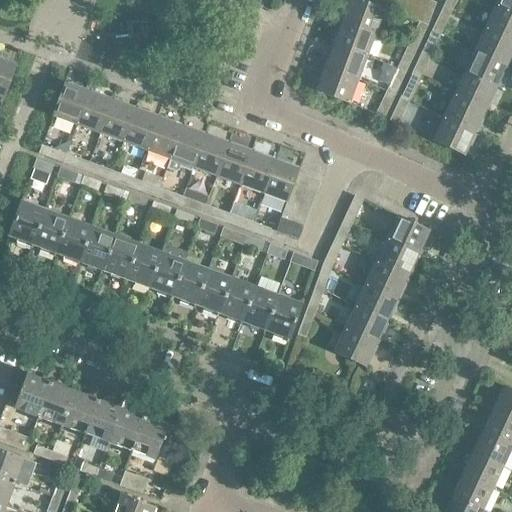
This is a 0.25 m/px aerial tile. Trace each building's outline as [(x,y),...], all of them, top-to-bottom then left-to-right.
[(360,1),(358,0),(349,0),(342,21),(375,33),(383,9),(382,9),(371,5),(360,1)] [(385,0),(372,0),(371,5),(382,9),(385,0)] [(385,0),(382,9),(383,9),(393,13),(398,0),(385,0)] [(410,0),(398,0),(393,13),(405,17),(410,0)] [(416,21),(423,0),(410,0),(405,17),(416,21)] [(435,3),(435,2),(428,0),(423,0),(416,21),(418,22),(427,25),(435,3)] [(445,0),(442,8),(450,12),(455,0),(445,0)] [(511,0),(497,0),(495,5),(511,12),(511,0)] [(511,12),(495,5),(485,28),(511,40),(511,12)] [(439,14),(431,30),(440,34),(447,18),(439,14)] [(342,21),(333,44),(366,56),(375,33),(342,21)] [(418,22),(410,40),(418,44),(427,25),(418,22)] [(511,40),(485,28),(474,50),(506,65),(511,51),(511,40)] [(428,37),(421,53),(429,57),(437,41),(428,37)] [(367,75),(360,73),(366,56),(333,44),(324,68),(357,80),(364,82),(367,75)] [(407,46),(399,63),(407,67),(415,50),(407,46)] [(474,50),(463,73),(495,88),(506,65),(474,50)] [(0,97),(3,98),(15,65),(0,59),(0,97)] [(418,59),(410,75),(418,79),(426,63),(418,59)] [(324,68),(316,91),(349,103),(357,80),(324,68)] [(396,69),(388,85),(397,89),(405,73),(396,69)] [(463,73),(453,95),(485,110),(495,88),(463,73)] [(407,82),(399,98),(408,102),(415,86),(407,82)] [(87,92),(64,83),(52,116),(75,125),(87,92)] [(386,91),(378,108),(386,112),(394,95),(386,91)] [(87,92),(75,125),(99,133),(111,101),(87,92)] [(453,95),(442,118),(474,133),(485,110),(453,95)] [(111,101),(99,133),(122,142),(134,109),(111,101)] [(396,104),(389,120),(397,124),(405,108),(396,104)] [(134,109),(122,142),(146,151),(158,118),(134,109)] [(146,151),(169,159),(181,126),(158,118),(146,151)] [(442,118),(432,140),(463,155),(474,133),(442,118)] [(169,159),(165,170),(174,173),(178,171),(179,168),(191,173),(193,168),(205,135),(181,126),(169,159)] [(193,168),(216,176),(228,144),(205,135),(193,168)] [(216,176),(240,185),(252,152),(228,144),(216,176)] [(48,147),(45,156),(61,162),(65,154),(48,147)] [(240,185),(262,194),(274,161),(252,152),(240,185)] [(71,156),(68,164),(85,171),(88,162),(71,156)] [(33,168),(49,174),(52,165),(36,159),(33,168)] [(286,202),(288,197),(292,185),(297,173),(298,169),(274,161),(262,194),(286,202)] [(94,164),(91,173),(108,179),(112,171),(94,164)] [(58,167),(55,176),(73,182),(76,174),(58,167)] [(118,173),(115,182),(132,188),(135,179),(118,173)] [(297,173),(292,185),(315,193),(319,181),(297,173)] [(83,176),(80,185),(96,191),(99,183),(83,176)] [(141,182),(138,190),(155,196),(159,188),(141,182)] [(106,185),(103,193),(120,200),(123,191),(106,185)] [(315,193),(292,185),(288,197),(311,205),(315,193)] [(165,190),(162,199),(179,205),(182,197),(165,190)] [(130,194),(126,202),(143,208),(146,200),(130,194)] [(288,197),(286,202),(284,208),(306,216),(311,205),(288,197)] [(188,199),(185,208),(202,214),(206,205),(188,199)] [(32,244),(44,210),(20,202),(8,235),(17,239),(16,242),(31,247),(32,244)] [(153,202),(150,211),(166,217),(169,208),(153,202)] [(351,202),(343,219),(352,222),(359,206),(351,202)] [(211,207),(208,216),(226,222),(229,214),(211,207)] [(284,208),(280,218),(303,226),(306,216),(284,208)] [(44,210),(32,244),(40,247),(39,251),(54,256),(55,253),(67,219),(44,210)] [(176,211),(173,219),(190,225),(193,217),(176,211)] [(234,216),(231,224),(249,231),(252,222),(234,216)] [(428,231),(397,216),(386,239),(418,253),(428,231)] [(280,218),(275,231),(275,232),(298,240),(303,226),(280,218)] [(55,253),(64,256),(63,259),(77,265),(79,261),(78,261),(91,228),(67,219),(55,253)] [(216,225),(200,219),(196,228),(213,234),(216,225)] [(258,225),(255,233),(272,239),(275,232),(275,231),(258,225)] [(340,225),(333,241),(341,245),(349,229),(340,225)] [(78,261),(79,261),(87,264),(86,268),(101,273),(102,270),(114,236),(91,228),(78,261)] [(223,228),(220,236),(236,242),(239,234),(223,228)] [(125,278),(137,245),(114,236),(102,270),(110,273),(109,276),(124,282),(125,278)] [(246,236),(243,245),(260,251),(263,242),(246,236)] [(375,261),(407,276),(418,253),(386,239),(375,261)] [(137,245),(125,278),(134,282),(132,285),(147,290),(148,287),(161,253),(137,245)] [(161,253),(148,287),(157,290),(156,293),(171,299),(172,296),(172,295),(184,262),(187,253),(164,245),(161,253)] [(266,253),(283,259),(286,251),(269,245),(266,253)] [(325,258),(322,264),(331,267),(338,252),(330,248),(325,258)] [(290,262),(313,270),(316,262),(293,253),(290,262)] [(365,284),(396,299),(407,276),(375,261),(365,284)] [(172,295),(172,296),(180,299),(179,302),(194,307),(195,304),(207,270),(184,262),(172,295)] [(195,304),(203,307),(202,310),(217,316),(218,313),(230,279),(207,270),(195,304)] [(320,270),(313,288),(322,292),(328,274),(320,270)] [(218,313),(227,316),(226,319),(241,324),(242,321),(241,321),(254,287),(230,279),(218,313)] [(354,307),(386,321),(396,299),(365,284),(354,307)] [(241,321),(242,321),(250,324),(249,328),(264,333),(265,330),(277,296),(254,287),(241,321)] [(311,295),(305,312),(313,315),(319,298),(311,295)] [(265,330),(273,333),(272,336),(287,341),(288,338),(289,338),(301,305),(277,296),(265,330)] [(343,329),(375,344),(386,321),(354,307),(343,329)] [(302,319),(296,334),(305,338),(311,322),(302,319)] [(364,367),(375,344),(343,329),(333,352),(364,367)] [(13,408),(37,416),(50,383),(26,374),(13,408)] [(50,383),(37,416),(61,425),(73,391),(50,383)] [(492,408),(511,417),(511,390),(502,386),(492,408)] [(73,391),(61,425),(84,434),(97,400),(73,391)] [(97,400),(84,434),(108,442),(120,409),(97,400)] [(511,444),(511,417),(492,408),(482,430),(511,444)] [(120,409),(108,442),(131,451),(143,417),(120,409)] [(167,426),(143,417),(131,451),(155,460),(167,426)] [(0,441),(24,450),(28,438),(0,427),(0,441)] [(502,467),(511,444),(482,430),(471,452),(502,467)] [(48,459),(51,451),(35,445),(32,453),(48,459)] [(0,450),(0,478),(13,483),(23,459),(0,450)] [(51,451),(48,459),(64,465),(67,457),(51,451)] [(491,489),(502,467),(471,452),(461,474),(491,489)] [(95,477),(98,468),(82,463),(79,471),(95,477)] [(98,468),(95,477),(111,482),(114,474),(98,468)] [(147,479),(124,471),(119,485),(142,494),(147,479)] [(481,511),(481,510),(491,489),(461,474),(451,496),(481,511)] [(0,478),(0,504),(5,506),(13,483),(0,478)] [(51,497),(59,500),(65,484),(57,481),(51,497)] [(65,502),(73,505),(79,490),(71,487),(65,502)] [(113,511),(152,511),(154,507),(120,494),(113,511)] [(485,511),(481,510),(481,511),(451,496),(443,511),(485,511)] [(55,511),(59,500),(51,497),(45,511),(55,511)] [(70,511),(73,505),(65,502),(61,511),(70,511)]
